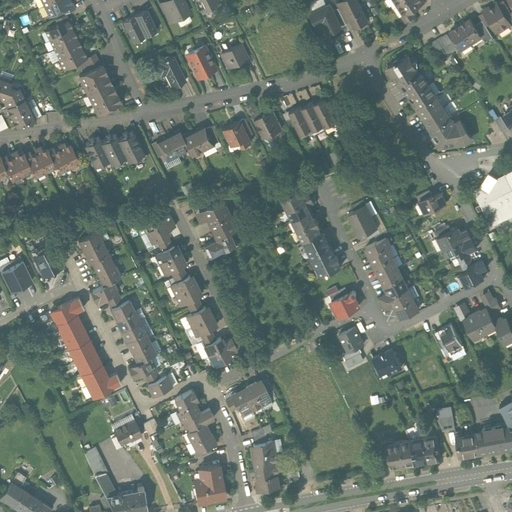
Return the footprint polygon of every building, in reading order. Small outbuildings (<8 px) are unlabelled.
[(51,0),(44,4),(49,14),(61,8),(70,3),(70,2),(69,2),(70,0),(51,0)] [(165,0),(160,3),(169,20),(174,18),(177,24),(191,17),(182,0),(165,0)] [(195,0),(201,10),(219,1),(218,0),(195,0)] [(338,8),(344,21),(350,18),(354,27),(367,21),(356,0),(343,0),(336,4),(338,8)] [(423,3),(421,0),(405,0),(398,5),(404,14),(404,15),(412,10),(423,3)] [(511,26),(511,15),(510,12),(502,0),(497,3),(510,23),(511,26)] [(61,8),(63,13),(65,12),(75,8),(72,1),(70,2),(70,3),(61,8)] [(498,31),(510,23),(497,3),(494,5),(494,7),(491,9),(489,6),(483,10),(484,12),(490,22),(495,30),(498,31)] [(328,33),(341,26),(333,10),(329,4),(311,13),(316,24),(322,21),(328,33)] [(146,8),(134,13),(144,34),(156,29),(146,8)] [(341,26),(346,24),(344,21),(338,8),(333,10),(341,26)] [(416,15),(412,10),(404,15),(404,14),(401,16),(405,22),(416,15)] [(55,18),(57,23),(66,18),(68,18),(65,12),(63,13),(55,18)] [(485,25),(490,22),(484,12),(479,15),(482,20),(485,25)] [(22,25),(29,21),(26,13),(18,17),(22,25)] [(133,40),(144,34),(134,13),(122,19),(133,40)] [(44,29),(48,39),(71,28),(66,18),(57,23),(44,29)] [(461,24),(459,25),(471,42),(481,36),(474,25),(470,18),(465,21),(464,20),(460,23),(461,24)] [(492,36),(485,25),(482,20),(474,25),(481,36),(484,41),(492,36)] [(460,49),(471,42),(459,25),(458,25),(457,25),(453,27),(454,28),(449,31),(460,49)] [(76,38),(71,28),(48,39),(53,49),(76,38)] [(446,33),(441,36),(447,45),(448,46),(453,43),(446,33)] [(442,48),(447,45),(441,36),(441,35),(431,42),(437,51),(442,48)] [(53,49),(58,59),(81,47),(76,38),(53,49)] [(224,58),(228,66),(247,58),(239,42),(232,45),(228,47),(221,51),(221,52),(220,54),(222,57),(224,58)] [(453,43),(448,46),(451,52),(452,52),(458,49),(454,42),(453,43)] [(194,48),(207,74),(211,72),(211,71),(216,68),(210,55),(210,54),(209,51),(207,51),(204,44),(194,48)] [(446,55),(451,52),(448,46),(447,45),(442,48),(446,55)] [(85,57),(81,47),(58,59),(63,68),(77,61),(86,57),(85,57)] [(203,76),(207,74),(194,48),(185,53),(188,60),(188,61),(189,64),(190,64),(197,78),(202,75),(203,76)] [(77,61),(79,67),(97,58),(94,52),(85,57),(86,57),(77,61)] [(155,63),(156,65),(154,66),(154,69),(155,71),(157,73),(160,72),(161,74),(165,72),(172,86),(184,80),(172,54),(166,57),(166,56),(164,57),(165,58),(155,63)] [(393,75),(399,85),(419,72),(408,54),(396,62),(395,60),(387,66),(386,69),(390,75),(393,75)] [(100,64),(97,58),(79,67),(82,72),(100,64)] [(78,74),(83,84),(105,74),(104,73),(105,71),(103,65),(101,65),(100,64),(82,72),(78,74)] [(404,90),(408,96),(428,82),(422,72),(419,72),(399,85),(403,91),(404,90)] [(105,74),(83,84),(88,93),(109,83),(109,82),(110,80),(107,75),(105,74)] [(0,99),(3,101),(9,86),(11,81),(0,77),(0,99)] [(436,94),(428,82),(408,96),(415,107),(436,94)] [(88,93),(93,103),(114,93),(113,91),(115,90),(112,84),(110,84),(109,83),(88,93)] [(319,84),(313,87),(318,95),(318,96),(323,93),(319,84)] [(9,86),(3,101),(6,106),(24,98),(19,87),(15,88),(9,86)] [(48,94),(45,86),(40,89),(43,96),(48,94)] [(313,98),(318,95),(313,87),(313,86),(308,88),(313,98)] [(305,89),(300,91),(304,99),(305,100),(310,98),(305,89)] [(299,102),(304,99),(300,91),(300,90),(295,93),(299,102)] [(115,94),(114,93),(93,103),(97,113),(111,107),(119,103),(119,102),(118,101),(120,99),(117,94),(115,94)] [(292,93),(287,96),(291,104),(291,105),(296,102),(292,93)] [(415,107),(423,119),(443,106),(436,94),(415,107)] [(286,106),(291,104),(287,96),(286,95),(281,97),(286,106)] [(325,97),(314,103),(313,101),(312,101),(325,126),(336,121),(325,97)] [(6,106),(11,117),(29,108),(24,98),(6,106)] [(120,101),(119,102),(119,103),(111,107),(113,110),(117,110),(123,107),(120,101)] [(312,130),(323,125),(324,127),(325,126),(312,101),(302,106),(301,105),(300,105),(312,130)] [(252,102),(245,106),(251,116),(259,114),(252,102)] [(300,134),(311,129),(312,131),(312,130),(300,105),(288,111),(294,121),(300,134)] [(451,118),(443,106),(423,119),(430,131),(451,118)] [(34,118),(29,108),(11,117),(16,127),(27,122),(31,124),(34,118)] [(255,120),(265,140),(269,142),(272,140),(274,136),(278,137),(282,135),(283,131),(273,111),(263,114),(259,117),(259,114),(251,116),(253,121),(255,120)] [(288,124),(294,121),(288,111),(283,114),(288,124)] [(494,119),(500,128),(501,131),(507,127),(500,115),(494,119)] [(238,120),(222,128),(230,145),(238,141),(240,146),(251,141),(249,136),(252,134),(244,118),(239,121),(238,120)] [(454,123),(451,118),(430,131),(433,136),(432,137),(437,146),(442,145),(447,142),(448,144),(455,143),(458,141),(459,143),(464,139),(466,142),(471,139),(459,120),(454,123)] [(495,132),(500,128),(494,119),(489,122),(495,132)] [(204,125),(192,131),(202,149),(205,156),(216,150),(213,144),(205,128),(204,125)] [(212,125),(205,128),(213,144),(218,141),(216,137),(218,136),(212,125)] [(178,130),(167,135),(176,154),(188,149),(181,136),(178,130)] [(123,136),(118,138),(127,159),(128,160),(137,156),(139,159),(145,156),(133,131),(128,134),(127,132),(122,135),(123,136)] [(191,155),(202,149),(192,131),(181,136),(188,149),(191,155)] [(106,139),(101,141),(111,162),(111,163),(120,159),(122,161),(127,159),(118,138),(116,134),(111,137),(110,135),(105,137),(106,139)] [(165,159),(176,154),(167,135),(157,141),(156,141),(163,153),(165,159)] [(105,164),(111,162),(101,141),(99,137),(94,139),(93,138),(88,140),(89,142),(84,145),(94,166),(104,162),(105,164)] [(157,156),(163,153),(156,141),(157,141),(156,140),(151,143),(157,156)] [(64,143),(58,145),(59,148),(68,168),(70,167),(72,169),(76,169),(78,166),(78,163),(82,161),(72,142),(65,146),(64,143)] [(34,149),(36,152),(45,171),(55,166),(47,150),(46,147),(42,150),(40,146),(34,149)] [(58,172),(68,168),(59,148),(55,150),(53,147),(47,150),(55,166),(58,172)] [(11,153),(12,156),(21,175),(32,170),(24,154),(23,151),(18,153),(17,150),(11,153)] [(34,176),(45,171),(36,152),(31,154),(30,151),(24,154),(32,170),(34,176)] [(334,151),(329,153),(334,165),(339,162),(334,151)] [(11,180),(21,175),(12,156),(8,158),(6,155),(0,158),(8,174),(11,180)] [(0,178),(8,174),(0,158),(0,157),(0,178)] [(327,170),(321,159),(315,162),(320,173),(327,170)] [(511,171),(497,179),(488,174),(479,188),(475,190),(481,203),(475,206),(478,211),(483,208),(490,221),(511,210),(511,171)] [(386,188),(379,191),(382,199),(387,196),(386,194),(388,193),(386,188)] [(416,195),(419,200),(431,194),(429,189),(416,195)] [(280,197),(286,209),(313,196),(310,190),(302,194),(300,191),(297,191),(293,193),(292,192),(289,193),(280,197)] [(446,203),(440,192),(432,196),(431,194),(419,200),(425,213),(446,203)] [(316,201),(313,196),(286,209),(291,220),(310,211),(307,206),(316,201)] [(353,211),(366,205),(363,199),(350,205),(353,211)] [(206,218),(209,223),(228,214),(223,204),(205,207),(194,212),(199,222),(206,218)] [(347,214),(353,225),(371,216),(366,205),(353,211),(347,214)] [(313,216),(310,211),(291,220),(297,230),(317,220),(315,215),(313,216)] [(140,234),(146,231),(171,218),(169,213),(157,219),(155,216),(150,216),(135,224),(140,234)] [(228,213),(228,214),(209,223),(216,238),(228,232),(233,230),(231,224),(232,220),(228,213)] [(377,228),(371,216),(353,225),(359,237),(365,234),(377,228)] [(175,225),(171,218),(146,231),(151,241),(155,239),(166,233),(168,233),(166,229),(175,225)] [(320,225),(317,220),(297,230),(302,241),(303,241),(320,232),(318,226),(320,225)] [(434,231),(437,236),(451,229),(448,224),(434,231)] [(437,236),(443,249),(470,235),(467,228),(460,231),(457,226),(451,229),(437,236)] [(377,228),(365,234),(367,239),(374,236),(380,233),(377,228)] [(78,239),(83,249),(102,240),(96,229),(78,239)] [(386,230),(380,233),(374,236),(377,241),(386,236),(386,237),(389,236),(386,230)] [(322,231),(320,232),(303,241),(312,259),(331,249),(322,231)] [(230,237),(228,232),(216,238),(203,245),(209,257),(237,243),(234,239),(230,237)] [(155,239),(158,244),(169,239),(166,233),(155,239)] [(476,248),(470,235),(443,249),(447,257),(459,251),(461,255),(476,248)] [(365,247),(369,255),(387,246),(390,245),(386,237),(386,236),(377,241),(365,247)] [(172,244),(169,239),(158,244),(161,250),(172,244)] [(107,251),(102,240),(83,249),(88,260),(90,259),(107,251)] [(31,252),(42,274),(62,265),(51,242),(31,252)] [(173,243),(172,244),(161,250),(154,253),(159,263),(181,252),(178,247),(176,248),(173,243)] [(392,257),(387,246),(369,255),(374,266),(392,257)] [(333,255),(331,249),(312,259),(321,277),(340,267),(336,261),(338,258),(336,255),(333,255)] [(90,259),(96,271),(113,263),(107,251),(90,259)] [(183,257),(181,252),(159,263),(164,273),(170,270),(181,265),(184,263),(181,258),(183,257)] [(9,261),(21,285),(32,279),(20,255),(9,261)] [(397,267),(392,257),(374,266),(379,276),(397,267)] [(468,269),(467,266),(473,263),(470,257),(459,263),(464,272),(468,269)] [(460,274),(466,286),(483,278),(479,271),(486,267),(482,258),(473,263),(467,266),(468,269),(464,272),(460,274)] [(9,261),(0,265),(0,269),(10,290),(21,285),(9,261)] [(96,271),(103,284),(111,280),(119,276),(113,263),(96,271)] [(170,270),(172,276),(184,270),(181,265),(170,270)] [(402,277),(397,267),(379,276),(384,287),(401,278),(402,277)] [(184,270),(172,276),(175,281),(186,276),(184,270)] [(169,284),(174,294),(196,283),(194,278),(191,279),(189,274),(186,276),(175,281),(169,284)] [(380,296),(382,301),(408,288),(405,282),(403,283),(401,278),(384,287),(387,292),(380,296)] [(95,301),(105,296),(116,290),(117,290),(111,280),(103,284),(90,290),(95,301)] [(199,288),(196,283),(174,294),(180,304),(185,301),(196,296),(199,294),(197,289),(199,288)] [(329,295),(339,290),(336,285),(326,290),(329,295)] [(393,304),(395,307),(413,298),(418,296),(413,285),(408,288),(382,301),(385,307),(393,304)] [(329,295),(332,301),(348,293),(345,287),(339,290),(329,295)] [(105,296),(108,301),(119,296),(116,290),(105,296)] [(480,294),(486,307),(487,306),(487,307),(498,302),(495,296),(493,298),(489,290),(480,294)] [(350,292),(349,294),(349,295),(348,293),(332,301),(339,316),(359,306),(356,300),(355,300),(353,297),(355,296),(356,294),(355,292),(352,291),(350,292)] [(55,322),(76,312),(75,310),(83,306),(78,296),(49,310),(55,322)] [(121,301),(119,296),(108,301),(110,307),(121,301)] [(188,307),(199,301),(196,296),(185,301),(188,307)] [(109,307),(115,318),(134,309),(128,298),(121,301),(110,307),(109,307)] [(416,304),(413,298),(395,307),(400,319),(417,311),(414,305),(416,304)] [(199,301),(188,307),(191,312),(202,306),(199,301)] [(460,320),(463,319),(463,318),(469,315),(468,313),(470,312),(464,301),(453,306),(460,320)] [(501,307),(498,302),(487,307),(490,312),(501,307)] [(204,305),(202,306),(191,312),(180,317),(185,328),(190,325),(212,314),(209,309),(207,310),(204,305)] [(480,308),(474,310),(484,332),(496,326),(493,320),(490,312),(487,307),(487,306),(486,307),(480,309),(480,308)] [(115,318),(120,329),(139,319),(134,309),(115,318)] [(472,338),(484,332),(474,310),(470,312),(468,313),(469,315),(463,318),(463,319),(472,338)] [(62,335),(82,324),(76,312),(55,322),(51,324),(54,330),(58,328),(62,335)] [(215,319),(212,314),(190,325),(195,335),(198,334),(209,328),(215,325),(212,320),(215,319)] [(500,316),(493,320),(496,326),(504,342),(511,338),(511,328),(510,325),(510,324),(507,316),(504,318),(500,316)] [(120,329),(126,340),(144,330),(139,319),(120,329)] [(457,335),(451,323),(447,325),(447,324),(441,327),(444,332),(440,333),(446,346),(450,354),(463,348),(461,342),(462,342),(458,334),(457,335)] [(68,347),(88,337),(82,324),(62,335),(57,337),(60,343),(65,341),(68,347)] [(354,326),(339,334),(347,351),(348,352),(358,346),(363,344),(354,326)] [(440,348),(446,346),(440,333),(444,332),(441,327),(432,332),(440,348)] [(198,334),(201,339),(212,333),(209,328),(198,334)] [(126,340),(131,350),(150,341),(144,330),(126,340)] [(215,339),(212,333),(201,339),(204,344),(215,339)] [(203,357),(208,354),(233,342),(231,337),(223,341),(220,336),(215,339),(204,344),(201,339),(195,342),(203,357)] [(74,360),(95,349),(88,337),(68,347),(63,349),(67,356),(71,353),(74,360)] [(131,350),(136,361),(155,352),(150,341),(131,350)] [(236,347),(233,342),(208,354),(213,365),(230,356),(228,351),(236,347)] [(345,360),(360,352),(361,352),(358,346),(348,352),(347,351),(342,354),(345,360)] [(392,348),(372,358),(380,373),(387,370),(389,373),(401,367),(392,348)] [(80,372),(101,362),(95,349),(74,360),(70,362),(73,368),(77,366),(80,372)] [(133,376),(143,371),(160,363),(155,352),(136,361),(127,366),(133,376)] [(363,360),(360,352),(345,360),(348,367),(363,360)] [(92,395),(121,381),(116,371),(108,375),(101,362),(80,372),(76,374),(81,386),(86,383),(92,395)] [(143,371),(145,377),(162,368),(163,368),(160,363),(143,371)] [(164,374),(162,368),(145,377),(148,382),(164,374)] [(171,371),(164,374),(148,382),(146,383),(151,394),(171,384),(172,385),(177,382),(171,371)] [(483,378),(480,372),(474,375),(477,381),(483,378)] [(267,377),(261,380),(267,392),(272,389),(267,377)] [(406,386),(403,379),(397,383),(400,389),(406,386)] [(255,380),(250,382),(261,404),(271,399),(267,392),(261,380),(256,382),(255,380)] [(246,387),(241,390),(251,409),(261,404),(250,382),(244,385),(246,387)] [(173,397),(179,408),(194,400),(198,398),(192,388),(173,397)] [(229,393),(230,395),(224,398),(230,409),(237,405),(241,414),(251,409),(241,390),(236,392),(234,390),(229,393)] [(118,403),(114,395),(108,398),(111,406),(118,403)] [(377,395),(370,396),(372,404),(378,402),(377,395)] [(180,420),(181,419),(199,410),(194,400),(179,408),(175,410),(180,420)] [(511,426),(511,402),(511,400),(500,405),(508,423),(510,426),(511,426)] [(181,419),(186,430),(204,421),(213,416),(208,406),(199,410),(181,419)] [(447,406),(437,408),(439,418),(437,419),(442,430),(454,428),(452,416),(449,416),(447,406)] [(139,416),(133,418),(140,432),(146,430),(142,423),(139,416)] [(153,417),(142,423),(146,430),(148,433),(158,428),(153,417)] [(161,417),(156,419),(159,427),(164,424),(161,417)] [(113,428),(120,443),(133,436),(134,437),(140,434),(139,433),(140,432),(133,418),(113,428)] [(185,430),(190,440),(209,431),(204,421),(186,430),(185,430)] [(261,426),(261,427),(264,433),(265,432),(271,431),(268,423),(261,426)] [(481,431),(475,432),(478,452),(497,449),(497,448),(501,447),(501,448),(511,446),(511,426),(510,426),(508,423),(484,427),(481,431)] [(252,436),(264,433),(261,427),(250,431),(252,436)] [(210,430),(209,431),(190,440),(195,449),(195,450),(203,446),(203,447),(208,445),(215,441),(210,430)] [(252,436),(254,443),(266,441),(265,432),(264,433),(252,436)] [(455,435),(458,455),(478,452),(475,432),(455,435)] [(435,435),(423,437),(427,461),(440,458),(436,437),(435,435)] [(414,463),(427,461),(423,437),(410,439),(414,463)] [(390,466),(414,463),(410,439),(387,443),(387,440),(381,441),(383,453),(387,452),(389,464),(390,464),(390,466)] [(252,444),(254,455),(276,451),(273,440),(266,441),(254,443),(252,444)] [(83,451),(93,473),(104,471),(105,472),(107,470),(94,445),(83,451)] [(211,451),(208,445),(203,447),(203,446),(195,450),(195,449),(192,450),(195,456),(211,451)] [(254,455),(256,466),(278,462),(276,451),(254,455)] [(193,477),(197,500),(224,496),(218,462),(198,466),(199,476),(193,477)] [(280,473),(278,462),(256,466),(257,472),(254,472),(255,478),(277,474),(280,473)] [(25,511),(46,511),(50,506),(19,485),(26,474),(18,469),(0,495),(25,511)] [(93,473),(105,494),(115,492),(105,472),(104,471),(93,473)] [(291,482),(300,482),(300,473),(291,473),(291,482)] [(49,478),(53,483),(59,480),(55,474),(49,478)] [(279,486),(277,474),(255,478),(258,490),(279,486)] [(113,511),(132,511),(147,509),(143,487),(142,487),(142,481),(136,482),(137,488),(115,492),(105,494),(111,506),(113,511)] [(104,507),(111,506),(105,494),(99,497),(104,507)]
